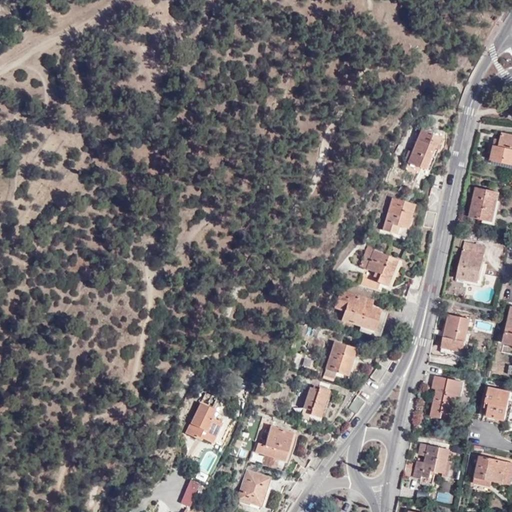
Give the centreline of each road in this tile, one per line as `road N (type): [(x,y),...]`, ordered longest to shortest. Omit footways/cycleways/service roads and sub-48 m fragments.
road 1 (track): [(93,511),(101,491),(171,413),(248,267),(309,195),(329,131),(374,51)]
road 2 (residential): [(417,346),(472,101)]
